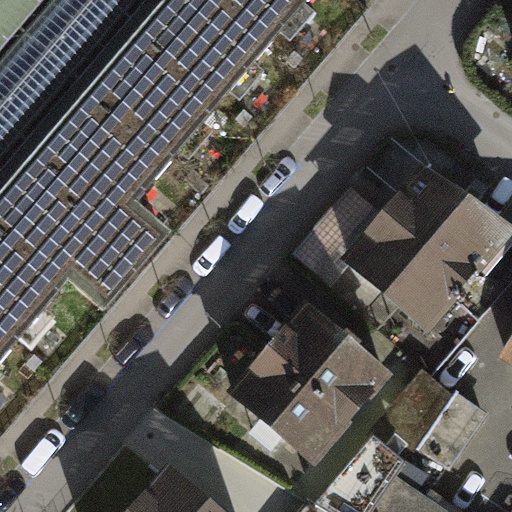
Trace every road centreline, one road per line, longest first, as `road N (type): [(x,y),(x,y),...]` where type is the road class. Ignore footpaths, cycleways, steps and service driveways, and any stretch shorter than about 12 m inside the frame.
road 1 (residential): [(8,511),(386,69)]
road 2 (residential): [(386,69),(511,154)]
